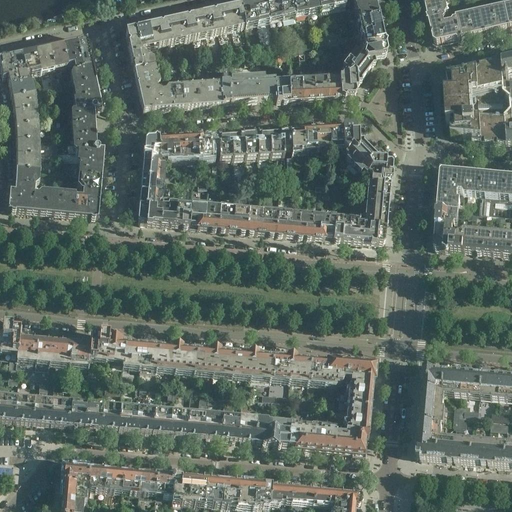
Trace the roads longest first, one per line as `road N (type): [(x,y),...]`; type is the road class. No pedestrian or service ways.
road 1 (residential): [(390,481),(62,453),(5,511)]
road 2 (tertiary): [(0,315),(399,353)]
road 3 (residential): [(124,135),(357,118),(401,156),(418,159)]
road 4 (tertiary): [(407,270),(115,244)]
road 5 (residential): [(236,0),(102,29)]
road 6 (residential): [(390,481),(399,353)]
road 7 (residential): [(511,489),(390,481)]
